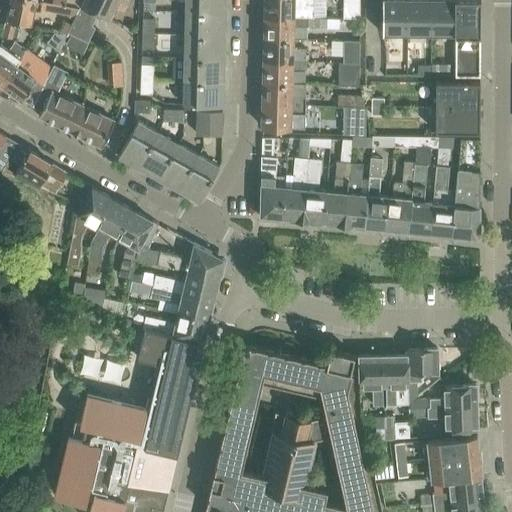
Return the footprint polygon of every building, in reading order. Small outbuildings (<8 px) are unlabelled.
[(42,0),(10,0),(7,17),(30,22),(33,9),(54,13),(74,17),(79,5),(65,4),(55,2),(42,0)] [(81,0),(79,5),(97,14),(110,19),(116,7),(123,10),(127,0),(81,0)] [(185,0),(185,10),(225,12),(225,0),(185,0)] [(265,0),(265,15),(314,16),(313,0),(265,0)] [(360,17),(359,0),(343,0),(343,17),(360,17)] [(406,0),(382,0),(382,33),(406,33),(406,0)] [(431,33),(431,0),(406,0),(406,33),(431,33)] [(455,0),(431,0),(431,33),(455,33),(455,0)] [(480,34),(480,0),(455,0),(455,33),(480,34)] [(92,25),(97,14),(79,5),(74,17),(67,32),(87,42),(94,26),(92,25)] [(184,34),(224,36),(225,12),(185,10),(184,34)] [(265,15),(264,36),(292,37),(305,37),(306,25),(326,26),(326,17),(314,16),(265,15)] [(142,19),(141,33),(153,34),(154,19),(142,19)] [(15,24),(6,21),(2,34),(11,37),(15,24)] [(153,48),(153,34),(141,33),(141,48),(153,48)] [(455,47),(480,47),(480,34),(455,33),(455,47)] [(184,57),(224,57),(224,36),(184,34),(184,57)] [(264,36),(264,59),(306,60),(307,46),(291,45),(292,37),(264,36)] [(359,62),(359,40),(342,39),(342,61),(359,62)] [(0,43),(0,42),(0,81),(4,84),(25,57),(29,51),(24,47),(15,40),(8,49),(0,43)] [(480,47),(455,47),(455,61),(480,61),(480,47)] [(25,57),(4,84),(32,105),(52,67),(29,51),(25,57)] [(183,79),(223,80),(224,57),(184,57),(183,79)] [(127,82),(126,59),(111,59),(112,82),(127,82)] [(264,59),(263,81),(304,82),(305,69),(306,69),(306,60),(264,59)] [(359,62),(342,61),(336,61),(335,85),(359,85),(359,84),(359,62)] [(455,61),(455,74),(480,75),(480,61),(455,61)] [(140,63),(140,80),(152,80),(152,64),(140,63)] [(52,67),(32,105),(33,105),(35,106),(42,109),(39,115),(60,125),(67,111),(77,115),(82,104),(57,92),(67,71),(53,64),(52,67)] [(182,103),(223,104),(223,80),(183,79),(182,103)] [(152,95),(152,80),(140,80),(140,94),(152,95)] [(435,80),(435,107),(480,107),(480,81),(435,80)] [(263,81),(263,103),(305,104),(306,82),(304,82),(263,81)] [(364,105),(365,95),(338,94),(338,105),(342,105),(364,105)] [(371,97),(371,105),(380,105),(380,97),(371,97)] [(150,112),(151,100),(135,100),(135,112),(150,112)] [(304,127),(305,104),(263,103),(262,126),(304,127)] [(113,119),(82,104),(77,115),(67,111),(60,125),(101,145),(113,119)] [(342,105),(342,118),(364,118),(364,105),(342,105)] [(380,114),(380,105),(371,105),(371,114),(380,114)] [(480,107),(435,107),(435,131),(479,131),(480,107)] [(165,108),(164,121),(178,121),(183,124),(184,108),(165,108)] [(197,109),(197,121),(222,123),(222,109),(197,109)] [(118,154),(139,166),(158,131),(137,120),(118,154)] [(222,133),(222,123),(197,121),(196,133),(222,133)] [(0,167),(5,170),(12,159),(21,144),(5,134),(0,130),(0,167)] [(139,166),(160,178),(179,143),(158,131),(139,166)] [(371,145),(394,145),(395,134),(372,134),(372,135),(371,145)] [(394,145),(415,146),(416,135),(395,134),(394,145)] [(351,135),(351,138),(350,145),(371,145),(372,135),(371,135),(364,135),(351,135)] [(415,146),(436,146),(437,135),(416,135),(415,146)] [(450,147),(460,147),(461,136),(437,135),(436,146),(450,147)] [(273,156),(274,137),(262,136),(261,163),(259,215),(267,216),(280,217),(283,184),(275,183),(277,156),(273,156)] [(453,202),(450,234),(475,236),(479,232),(480,136),(478,136),(461,136),(460,147),(458,159),(455,187),(454,202),(453,202)] [(299,137),(297,157),(306,158),(307,145),(308,137),(299,137)] [(308,137),(307,145),(329,146),(330,138),(308,137)] [(342,138),(339,160),(348,161),(350,145),(351,138),(342,138)] [(160,178),(180,189),(199,154),(179,143),(160,178)] [(21,144),(12,159),(20,164),(14,174),(55,192),(67,172),(28,149),(21,144)] [(431,200),(428,232),(450,234),(453,202),(454,202),(455,187),(446,186),(450,147),(436,146),(431,200)] [(200,200),(219,165),(199,154),(180,189),(200,200)] [(366,192),(363,225),(385,227),(388,194),(379,193),(382,157),(370,156),(368,179),(366,192)] [(291,184),(283,184),(280,217),(295,218),(295,219),(300,219),(306,158),(297,157),(294,157),(291,184)] [(319,159),(306,158),(300,219),(309,220),(322,221),(325,188),(317,187),(319,159)] [(388,194),(385,227),(388,228),(407,229),(413,162),(414,160),(402,159),(400,180),(395,180),(393,183),(392,194),(388,194)] [(337,223),(342,223),(348,161),(336,160),(333,188),(325,188),(322,221),(337,222),(337,223)] [(362,163),(348,161),(342,223),(351,224),(363,225),(368,179),(361,178),(362,163)] [(407,229),(428,232),(431,200),(423,200),(427,164),(413,162),(407,229)] [(77,212),(67,261),(77,263),(83,232),(89,220),(96,224),(98,224),(113,197),(112,196),(92,185),(77,212)] [(118,236),(134,209),(113,197),(99,226),(90,241),(88,258),(101,259),(102,245),(110,231),(118,236)] [(134,209),(118,236),(126,241),(120,273),(130,276),(131,272),(133,265),(138,247),(138,245),(153,219),(134,209)] [(139,246),(136,258),(186,269),(218,277),(223,257),(194,242),(186,237),(182,255),(160,250),(160,251),(148,248),(139,246)] [(212,300),(218,277),(186,269),(183,281),(155,274),(152,286),(212,300)] [(131,272),(130,276),(129,280),(139,282),(141,274),(131,272)] [(152,286),(139,282),(129,280),(128,287),(143,290),(142,295),(150,297),(178,304),(176,313),(208,320),(212,300),(152,286)] [(103,289),(84,286),(83,296),(100,305),(102,296),(103,289)] [(125,302),(102,296),(100,305),(121,317),(125,302)] [(145,315),(143,327),(145,327),(203,341),(204,334),(205,330),(207,323),(208,320),(176,313),(173,322),(145,315)] [(68,434),(54,495),(85,502),(87,496),(92,497),(88,511),(149,511),(151,506),(163,509),(168,490),(192,388),(197,366),(195,365),(196,357),(199,358),(200,356),(203,341),(145,327),(138,357),(156,361),(145,405),(87,391),(84,405),(80,421),(75,420),(74,420),(70,435),(68,434)] [(354,354),(342,351),(342,350),(331,348),(330,348),(327,363),(244,343),(213,472),(212,475),(210,484),(210,487),(204,511),(211,511),(213,507),(234,511),(372,511),(346,394),(351,373),(358,374),(359,355),(354,354)] [(408,402),(408,406),(416,399),(416,380),(421,380),(421,370),(437,370),(436,347),(406,348),(406,354),(407,371),(408,402)] [(359,355),(358,374),(358,385),(372,385),(372,403),(382,402),(382,385),(382,370),(385,370),(385,354),(381,354),(359,355)] [(385,370),(382,370),(382,385),(385,384),(386,402),(408,402),(407,371),(406,354),(385,354),(385,370)] [(416,399),(408,406),(408,407),(476,405),(475,383),(445,384),(445,397),(429,398),(429,399),(416,399)] [(476,405),(408,407),(409,416),(446,415),(446,429),(476,428),(476,405)] [(393,417),(384,418),(384,437),(393,437),(393,421),(393,417)] [(384,418),(375,418),(375,438),(384,437),(384,418)] [(409,420),(393,421),(393,437),(409,436),(409,420)] [(476,434),(447,437),(426,440),(431,480),(449,478),(479,475),(481,475),(481,473),(479,458),(481,458),(481,450),(478,450),(476,434)] [(408,475),(404,442),(394,443),(397,476),(408,475)] [(393,476),(391,464),(372,467),(375,479),(393,476)] [(450,491),(420,495),(421,505),(482,499),(479,475),(449,478),(450,491)] [(482,499),(421,505),(421,511),(442,511),(452,511),(483,511),(482,500),(482,499)]
